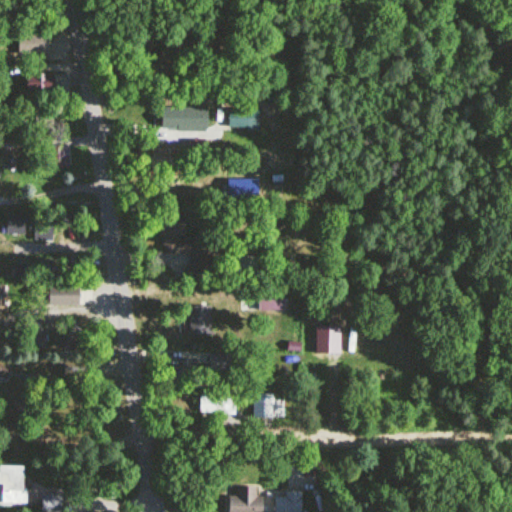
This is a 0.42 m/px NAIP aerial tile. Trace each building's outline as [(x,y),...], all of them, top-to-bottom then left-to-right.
[(17,36),(17,56),(46,56),(46,36),(17,36)] [(210,40),(192,40),(192,56),(210,56),(210,40)] [(135,67),(158,67),(158,42),(135,42),(135,67)] [(25,93),(53,93),(53,74),(25,74),(25,93)] [(191,109),(162,109),(162,129),(191,129),(191,109)] [(259,109),(216,109),(216,131),(259,131),(259,109)] [(69,169),(69,147),(53,147),(53,169),(69,169)] [(165,147),(138,152),(142,170),(169,165),(165,147)] [(27,216),(7,216),(7,235),(26,235),(27,216)] [(209,243),(183,243),(183,219),(158,219),(158,254),(189,254),(189,271),(209,271),(209,243)] [(53,224),(36,224),(36,242),(53,242),(53,224)] [(234,276),(257,276),(256,256),(233,256),(234,276)] [(78,287),(47,287),(47,305),(78,305),(78,287)] [(284,312),(284,287),(258,287),(258,312),(284,312)] [(211,306),(189,306),(189,335),(211,335),(211,306)] [(61,347),(83,347),(83,325),(61,325),(61,347)] [(44,328),(27,329),(28,346),(45,345),(44,328)] [(63,360),(63,380),(83,380),(83,360),(63,360)] [(0,379),(8,379),(8,366),(0,366),(0,379)] [(253,419),(285,419),(285,400),(274,400),(274,396),(253,396),(253,419)] [(209,399),(209,407),(217,407),(217,412),(222,412),(222,399),(209,399)] [(25,467),(0,466),(0,504),(24,505),(25,467)] [(261,511),(261,496),(257,496),(257,488),(238,488),(238,496),(228,496),(228,511),(261,511)] [(300,511),(301,493),(284,493),(284,497),(275,497),(275,511),(300,511)] [(62,511),(63,494),(41,494),(40,511),(62,511)]
